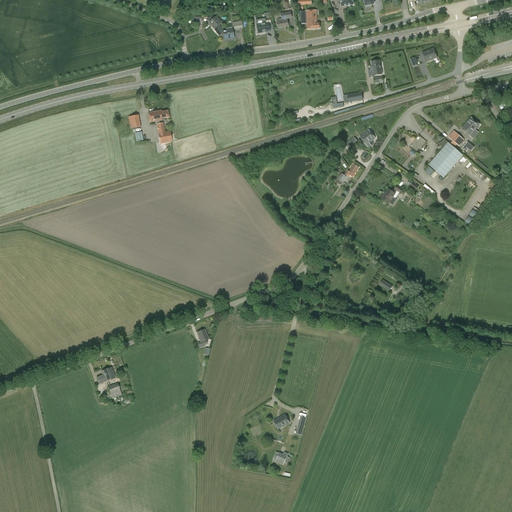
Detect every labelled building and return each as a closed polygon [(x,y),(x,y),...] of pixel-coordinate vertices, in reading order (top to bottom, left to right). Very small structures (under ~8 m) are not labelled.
[(317,24),(316,11),(299,12),(299,18),(300,18),(301,24),(306,24),(307,30),(319,29),(319,24),(317,24)] [(278,28),(288,26),(286,13),(280,14),(281,19),(276,20),(278,28)] [(224,36),(223,32),(222,32),(222,31),(222,30),(218,24),(220,22),(217,17),(215,17),(208,23),(220,37),(224,36)] [(270,31),(270,30),(269,25),(272,25),(271,20),(265,21),(265,19),(256,21),(259,34),(263,33),(264,33),(265,32),(265,33),(266,33),(266,32),(270,31)] [(234,30),(243,28),(242,21),(233,23),(234,30)] [(232,30),(223,32),(224,36),(224,38),(233,36),(232,30)] [(437,58),(433,48),(422,53),(426,62),(437,58)] [(410,60),(413,67),(418,65),(415,57),(410,60)] [(372,69),(381,67),(380,61),(371,62),(372,69)] [(381,67),(372,69),(373,76),(382,74),(381,67)] [(505,90),(501,91),(493,97),(496,101),(506,94),(505,90)] [(347,95),(349,103),(363,100),(362,92),(347,95)] [(337,97),(333,97),(334,108),(345,106),(344,99),(337,99),(337,97)] [(161,111),(154,112),(156,121),(157,121),(158,124),(156,124),(160,144),(172,142),(170,131),(165,132),(163,123),(162,123),(161,118),(165,118),(168,118),(167,111),(161,112),(161,111)] [(141,128),(138,115),(128,117),(130,129),(141,128)] [(470,136),(480,125),(471,118),(462,129),(470,136)] [(372,146),(369,143),(375,138),(368,130),(360,137),(367,145),(366,145),(369,149),(372,146)] [(143,140),(141,132),(135,133),(136,141),(143,140)] [(464,140),(457,134),(452,140),(459,147),(464,140)] [(349,149),(358,142),(354,137),(345,144),(349,149)] [(463,156),(448,142),(428,165),(443,178),(463,156)] [(469,149),(467,151),(469,153),(475,147),(468,142),(463,147),(465,149),(466,148),(469,149)] [(354,165),(349,172),(347,170),(345,174),(349,177),(350,175),(352,177),(359,168),(354,165)] [(347,177),(341,173),(335,181),(341,185),(347,177)] [(419,186),(413,182),(410,187),(416,191),(419,186)] [(432,193),(434,191),(426,184),(424,186),(432,193)] [(397,186),(393,192),(388,189),(386,193),(382,199),(389,204),(389,203),(393,205),(397,200),(393,198),(397,191),(400,193),(403,190),(397,186)] [(379,285),(388,290),(389,289),(390,290),(392,286),(382,280),(379,285)] [(398,294),(404,284),(401,282),(395,292),(398,294)] [(207,344),(206,340),(208,339),(204,329),(197,333),(200,342),(197,343),(199,348),(205,346),(205,345),(207,344)] [(101,371),(103,375),(96,377),(99,384),(105,382),(115,378),(111,368),(101,371)] [(112,399),(122,395),(117,383),(107,387),(112,399)] [(274,421),(278,429),(282,427),(289,423),(285,415),(278,419),(274,421)] [(302,436),(307,418),(301,416),(296,434),(302,436)] [(275,462),(283,465),(288,454),(284,452),(283,455),(279,453),(275,462)]
